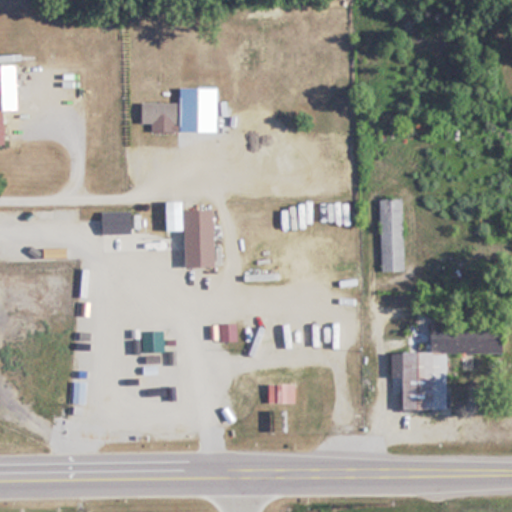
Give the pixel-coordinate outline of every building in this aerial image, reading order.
[(210,121),(210,106),(180,106),(180,102),(142,103),(142,123),(154,123),(154,131),(178,130),(178,122),(210,121)] [(405,271),(405,198),(382,198),(382,271),(405,271)] [(189,266),(219,266),(218,209),(188,209),(189,266)] [(450,409),(449,346),(443,346),(443,340),(438,340),(438,352),(391,353),(392,378),(403,378),(403,410),(450,409)] [(157,383),(140,383),(140,395),(116,396),(116,410),(140,409),(140,417),(158,417),(157,383)] [(297,402),(297,383),(270,383),(270,402),(297,402)]
